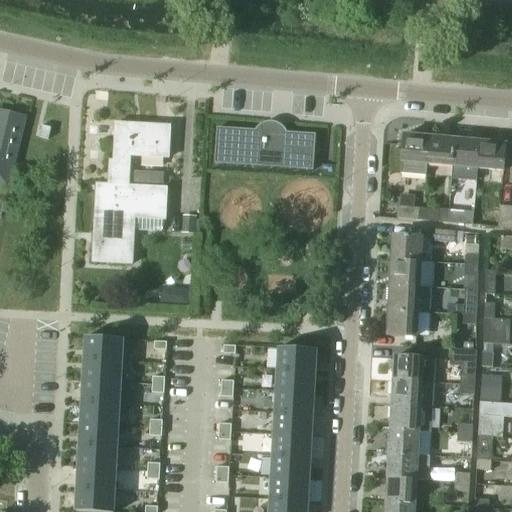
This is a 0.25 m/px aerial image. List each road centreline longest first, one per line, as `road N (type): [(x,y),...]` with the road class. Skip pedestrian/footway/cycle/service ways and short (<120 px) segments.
road 1 (residential): [(363,88),(340,511)]
road 2 (unclassified): [(363,88),(108,66),(0,42)]
road 3 (unclassified): [(511,101),(363,88)]
